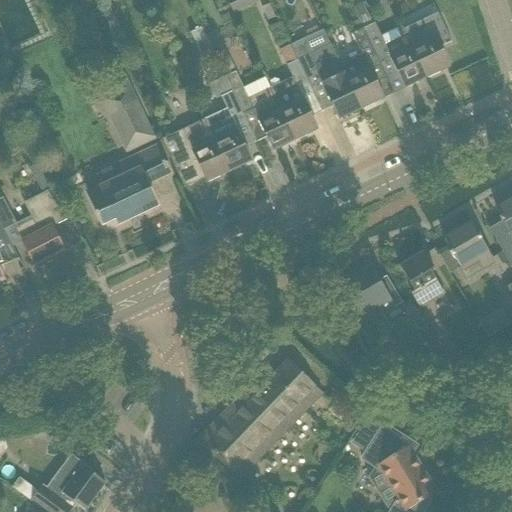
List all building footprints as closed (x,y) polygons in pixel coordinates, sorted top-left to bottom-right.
[(227,0),(235,14),(257,3),(255,0),(227,0)] [(359,20),(358,20),(386,79),(397,73),(405,89),(427,78),(407,35),(404,30),(382,40),(375,24),(373,25),(362,3),(353,7),(359,20)] [(261,8),(267,21),(274,17),(269,5),(261,8)] [(440,19),(407,35),(427,78),(449,68),(439,47),(451,42),(440,19)] [(363,55),(340,66),(361,110),(383,99),(376,84),(386,79),(358,20),(348,24),(363,55)] [(190,33),(201,56),(212,51),(202,28),(190,33)] [(298,61),(298,62),(308,83),(307,84),(321,113),(332,107),(339,120),(361,110),(340,66),(335,56),(314,66),(311,60),(300,65),(298,60),(298,61)] [(292,78),(270,88),(295,141),(317,131),(297,88),(307,84),(308,83),(298,62),(287,67),(292,78)] [(232,93),(256,143),(267,138),(273,152),(295,141),(270,88),(247,99),(242,88),(235,72),(225,77),(232,93)] [(155,139),(133,94),(125,77),(108,85),(112,93),(100,99),(104,108),(125,154),(155,139)] [(218,114),(205,120),(229,173),(251,163),(245,148),(256,143),(232,93),(221,98),(229,115),(220,119),(218,114)] [(229,173),(205,120),(183,130),(162,140),(176,170),(184,188),(205,179),(207,183),(229,173)] [(157,206),(147,185),(170,174),(165,163),(157,147),(120,165),(125,176),(120,178),(88,194),(94,207),(102,225),(116,218),(119,225),(157,206)] [(15,228),(22,242),(52,228),(67,220),(51,189),(23,203),(32,219),(15,228)] [(511,199),(511,200),(510,198),(511,197),(510,196),(495,205),(496,206),(498,208),(496,210),(500,217),(499,218),(501,222),(488,229),(511,267),(511,266),(511,199)] [(1,198),(0,198),(0,222),(4,230),(16,224),(2,197),(1,198)] [(467,279),(494,262),(472,224),(444,240),(467,279)] [(52,228),(22,242),(35,267),(64,252),(52,228)] [(412,293),(420,308),(444,294),(431,273),(434,271),(423,253),(399,267),(414,292),(412,293)] [(342,285),(361,316),(378,306),(383,314),(393,308),(370,269),(342,285)] [(478,323),(491,338),(511,321),(498,306),(478,323)] [(431,349),(430,349),(440,367),(453,359),(434,327),(422,334),(431,349)] [(407,363),(430,349),(431,349),(422,334),(419,330),(396,344),(407,363)] [(190,449),(205,464),(214,454),(240,479),(321,394),(302,376),(288,362),(258,392),(251,386),(190,449)] [(422,511),(429,502),(426,499),(435,493),(411,454),(416,446),(383,425),(382,426),(369,418),(353,443),(366,452),(362,459),(376,468),(377,467),(397,499),(396,500),(393,503),(395,504),(390,511),(422,511)] [(84,511),(105,483),(84,468),(85,466),(71,455),(46,488),(43,486),(30,502),(40,509),(40,508),(45,511),(70,511),(76,505),(84,511)]
